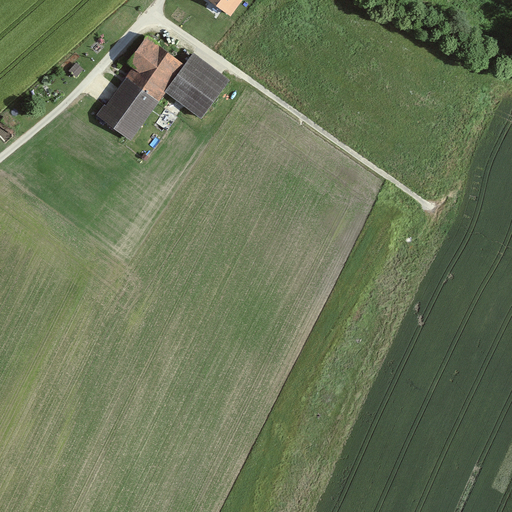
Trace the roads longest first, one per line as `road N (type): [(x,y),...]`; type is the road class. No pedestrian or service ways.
road 1 (unclassified): [(150,12),(427,204)]
road 2 (unclassified): [(150,12),(0,158)]
